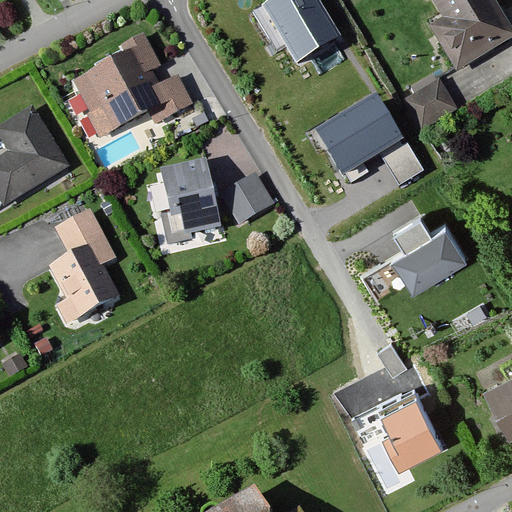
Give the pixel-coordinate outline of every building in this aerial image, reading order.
[(313,0),(278,0),(262,10),(297,66),(338,40),(313,0)] [(511,19),(502,0),(438,0),(450,22),(438,28),(459,69),(511,43),(511,19)] [(129,55),(77,83),(92,112),(103,106),(116,130),(149,113),(155,124),(192,104),(177,77),(161,86),(153,72),(162,68),(145,36),(125,47),(129,55)] [(439,83),(404,103),(421,132),(456,112),(439,83)] [(374,99),(315,135),(342,179),(380,156),(401,143),(374,99)] [(33,108),(0,127),(0,138),(10,155),(0,160),(0,200),(3,205),(4,207),(69,168),(33,108)] [(403,147),(401,143),(380,156),(399,188),(424,172),(407,145),(403,147)] [(205,160),(161,170),(170,215),(162,217),(168,246),(192,241),(192,234),(220,228),(205,160)] [(255,176),(222,197),(240,226),(273,205),(255,176)] [(71,257),(50,269),(68,300),(57,307),(67,324),(119,295),(103,266),(115,259),(89,213),(57,231),(71,257)] [(421,214),(395,230),(405,246),(390,255),(412,291),(465,258),(445,224),(432,232),(421,214)] [(391,344),(377,353),(392,377),(406,369),(391,344)] [(20,355),(3,366),(11,378),(28,368),(20,355)] [(511,435),(511,375),(487,389),(511,435)] [(396,471),(443,447),(414,391),(376,411),(389,435),(379,440),(396,471)] [(267,511),(256,491),(215,511),(267,511)]
